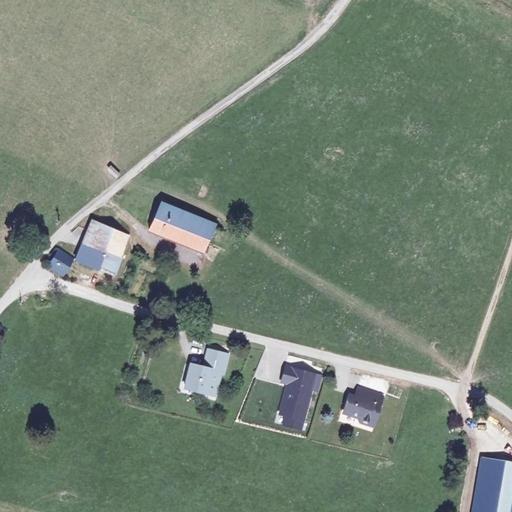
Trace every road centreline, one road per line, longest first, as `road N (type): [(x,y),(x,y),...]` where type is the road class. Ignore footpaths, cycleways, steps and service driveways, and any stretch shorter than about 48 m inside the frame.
road 1 (residential): [(22,283),(424,380),(511,417)]
road 2 (unclassified): [(22,283),(74,219),(316,35),(345,0)]
road 3 (track): [(463,392),(511,250)]
